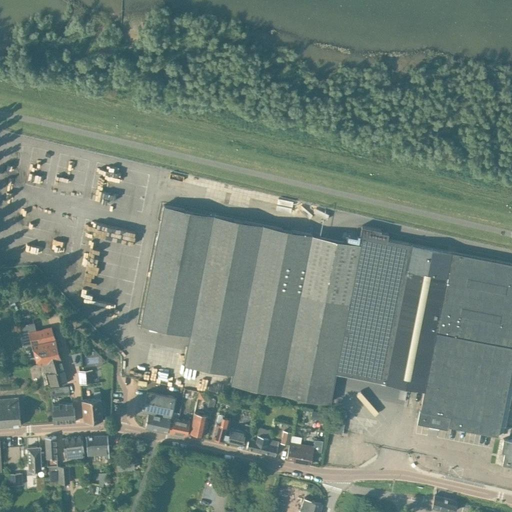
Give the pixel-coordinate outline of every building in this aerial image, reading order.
[(163,204),(140,324),(189,333),(183,363),(232,373),(230,382),(330,402),(335,372),(423,389),(420,409),(419,409),(416,422),(447,428),(447,425),(497,435),(499,424),(505,425),(511,388),(511,262),(411,243),(392,239),(393,234),(388,232),(380,231),(380,229),(361,225),(360,235),(361,235),(359,243),(311,233),(163,204)] [(38,364),(61,360),(55,338),(51,326),(42,329),(40,320),(17,325),(19,334),(22,346),(27,345),(27,344),(31,344),(36,365),(38,364)] [(61,360),(38,364),(39,366),(42,366),(47,384),(50,383),(50,384),(61,381),(62,384),(67,383),(61,360)] [(78,384),(92,383),(90,369),(77,371),(78,384)] [(50,398),(55,397),(54,396),(61,395),(69,394),(68,386),(60,386),(49,387),(50,398)] [(84,421),(101,419),(99,398),(100,398),(100,391),(93,392),(94,399),(82,400),(84,421)] [(145,410),(170,415),(174,396),(146,391),(143,410),(145,410)] [(0,427),(20,425),(18,396),(0,397),(0,427)] [(213,411),(215,399),(209,397),(206,409),(213,411)] [(53,423),(74,421),(72,402),(51,404),(53,423)] [(169,422),(170,415),(145,410),(144,418),(146,418),(144,427),(167,432),(169,422)] [(204,411),(198,410),(198,411),(194,410),(189,433),(203,435),(206,419),(207,413),(204,413),(204,411)] [(215,421),(211,438),(224,441),(225,439),(227,439),(226,441),(240,444),(242,445),(245,432),(229,428),(229,431),(227,430),(228,424),(230,416),(223,415),(218,414),(216,421),(215,421)] [(169,422),(167,432),(186,436),(188,425),(189,420),(182,419),(182,418),(173,417),(172,422),(169,422)] [(288,444),(290,432),(283,430),(280,442),(288,444)] [(108,458),(108,451),(107,435),(85,436),(86,455),(103,454),(103,458),(108,458)] [(277,441),(268,439),(268,438),(256,435),(255,440),(249,438),(246,450),(274,456),(277,441)] [(49,482),(57,480),(56,460),(56,456),(57,456),(56,436),(45,437),(46,464),(48,465),(49,482)] [(64,457),(84,455),(82,436),(62,437),(64,457)] [(26,438),(22,438),(23,449),(27,449),(27,464),(27,469),(41,468),(41,465),(44,465),(44,458),(43,452),(40,452),(40,445),(40,437),(26,438)] [(501,464),(511,466),(511,440),(502,438),(500,448),(504,449),(501,464)] [(286,459),(310,464),(313,451),(320,453),(322,441),(314,439),(313,446),(300,444),(290,442),(289,442),(286,459)] [(133,467),(132,453),(115,455),(117,470),(133,468),(133,467)] [(58,482),(68,482),(67,465),(57,465),(58,482)] [(7,485),(22,484),(21,472),(6,473),(7,485)] [(36,490),(44,489),(43,477),(36,478),(36,490)] [(453,511),(456,501),(434,495),(431,506),(453,511)] [(318,511),(322,503),(303,497),(298,511),(318,511)] [(271,505),(269,511),(280,511),(282,509),(283,505),(284,501),(274,498),(273,501),(271,505)]
